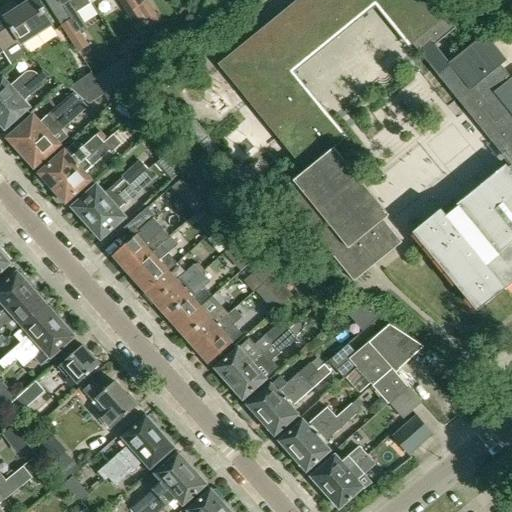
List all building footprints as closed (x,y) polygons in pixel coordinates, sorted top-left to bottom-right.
[(0,10),(0,46),(4,52),(12,65),(29,51),(23,42),(50,25),(42,13),(44,12),(36,0),(28,0),(4,15),(1,10),(0,10)] [(87,0),(57,0),(63,9),(65,8),(72,18),(70,19),(79,32),(87,27),(78,13),(91,5),(87,0)] [(146,26),(129,0),(120,0),(118,2),(138,32),(146,26)] [(144,0),(129,0),(146,26),(157,19),(144,0)] [(466,84),(450,65),(435,46),(457,28),(434,0),(305,0),(276,24),(304,59),(375,1),(452,95),(466,84)] [(70,19),(60,25),(77,53),(87,46),(79,32),(70,19)] [(254,100),(288,72),(304,59),(276,24),(226,65),(254,100)] [(487,35),(450,65),(466,84),(452,95),(511,168),(511,171),(506,164),(458,204),(459,206),(447,216),(442,209),(414,232),(478,310),(505,288),(506,289),(511,284),(511,77),(511,78),(502,65),(508,60),(487,35)] [(37,73),(26,84),(0,107),(0,124),(1,125),(6,130),(15,122),(30,107),(23,100),(50,75),(44,69),(39,74),(37,73)] [(0,107),(26,84),(37,73),(33,71),(28,71),(25,72),(11,85),(4,78),(0,81),(0,107)] [(309,168),(335,147),(344,140),(288,72),(254,100),(309,168)] [(137,75),(130,80),(135,88),(142,83),(137,75)] [(33,117),(18,130),(9,138),(21,153),(61,117),(80,100),(73,93),(55,110),(54,109),(39,123),(33,117)] [(61,117),(21,153),(35,167),(44,160),(68,137),(62,130),(88,107),(81,100),(80,100),(61,117)] [(186,127),(214,161),(223,154),(195,119),(186,127)] [(73,144),(49,165),(40,173),(52,187),(103,143),(96,135),(78,151),(73,146),(74,145),(73,144)] [(103,143),(52,187),(66,203),(75,195),(90,180),(84,174),(113,148),(106,140),(103,143)] [(402,242),(384,220),(390,215),(335,147),(309,168),(281,191),(314,231),(313,232),(316,235),(317,235),(355,281),(402,242)] [(96,186),(82,199),(73,207),(75,209),(73,210),(79,218),(81,216),(87,223),(137,178),(130,170),(103,194),(96,186)] [(137,178),(87,223),(93,230),(92,232),(98,239),(100,237),(101,239),(110,231),(124,218),(117,210),(144,185),(137,178)] [(172,189),(183,201),(191,193),(181,181),(172,189)] [(148,208),(131,223),(122,231),(130,241),(113,256),(129,274),(152,253),(160,246),(170,238),(163,230),(154,220),(157,217),(148,208)] [(229,249),(230,249),(234,245),(239,241),(223,223),(213,232),(229,250),(229,249)] [(152,253),(129,274),(132,277),(145,292),(168,271),(159,261),(179,244),(172,236),(170,238),(160,246),(152,253)] [(225,253),(230,258),(243,246),(239,241),(234,245),(229,249),(229,250),(225,253)] [(0,272),(1,272),(10,264),(8,261),(10,260),(3,252),(1,254),(0,252),(0,272)] [(254,259),(249,264),(256,272),(265,283),(275,275),(258,255),(254,259)] [(168,271),(145,292),(156,303),(158,306),(161,310),(202,274),(195,265),(194,264),(176,280),(168,271)] [(18,272),(9,280),(0,288),(0,301),(0,302),(0,315),(32,288),(27,282),(28,281),(22,273),(20,275),(18,272)] [(202,274),(161,310),(164,313),(167,316),(177,328),(201,307),(193,298),(210,283),(208,280),(202,274)] [(283,305),(293,297),(275,275),(265,283),(283,305)] [(13,333),(22,325),(47,304),(45,303),(44,301),(45,300),(39,292),(37,294),(32,288),(0,315),(0,329),(5,324),(13,333)] [(201,307),(177,328),(193,346),(216,325),(225,317),(229,314),(213,296),(201,307)] [(341,297),(333,305),(344,316),(352,308),(341,297)] [(47,304),(22,325),(13,333),(21,342),(0,361),(0,362),(6,369),(17,359),(61,321),(56,315),(58,314),(51,306),(50,308),(47,304)] [(216,325),(193,346),(199,352),(209,364),(218,356),(232,343),(243,334),(235,325),(244,317),(243,316),(236,308),(229,314),(225,317),(216,325)] [(217,369),(216,371),(222,378),(224,377),(230,384),(272,344),(292,327),(284,318),(255,344),(250,338),(239,348),(225,360),(216,368),(217,369)] [(61,321),(17,359),(24,367),(35,357),(43,366),(52,357),(66,344),(75,337),(73,334),(74,333),(68,325),(67,327),(61,321)] [(389,324),(369,342),(393,368),(396,372),(424,347),(389,324)] [(272,344),(230,384),(236,390),(234,392),(241,399),(242,398),(243,399),(248,395),(252,391),(266,379),(279,367),(272,360),(279,353),(293,341),(299,336),(292,327),(272,344)] [(359,350),(349,359),(357,367),(371,384),(373,386),(393,368),(369,342),(359,350)] [(83,346),(74,353),(58,368),(66,377),(70,373),(79,384),(100,365),(83,346)] [(349,359),(339,369),(346,377),(357,367),(349,359)] [(250,406),(248,408),(255,415),(256,414),(262,420),(318,370),(312,363),(311,362),(298,374),(287,383),(281,376),(271,385),(258,397),(249,405),(250,406)] [(318,370),(262,420),(267,426),(266,427),(272,435),(274,433),(275,435),(284,427),(298,415),(291,407),(331,372),(324,364),(318,370)] [(393,368),(373,386),(389,404),(390,403),(399,414),(404,419),(424,402),(409,386),(396,372),(393,368)] [(15,418),(28,405),(44,391),(36,381),(20,395),(6,408),(15,418)] [(112,429),(120,422),(137,406),(134,403),(136,402),(129,394),(128,396),(115,382),(103,393),(93,382),(90,385),(83,391),(92,401),(96,398),(107,409),(100,415),(112,429)] [(307,471),(316,463),(329,450),(323,443),(343,425),(359,410),(353,403),(336,417),(293,455),(299,462),(298,463),(304,471),(306,469),(307,471)] [(303,421),(289,433),(280,441),(282,442),(280,443),(287,451),(288,449),(293,455),(336,417),(327,407),(307,425),(303,421)] [(410,455),(435,434),(416,413),(409,419),(391,434),(410,455)] [(108,479),(116,471),(160,432),(154,426),(156,424),(149,417),(148,418),(146,417),(137,425),(124,438),(130,444),(98,473),(105,481),(108,479)] [(166,439),(160,432),(116,471),(108,479),(115,487),(144,460),(150,468),(165,455),(174,448),(173,446),(174,445),(168,437),(166,439)] [(337,456),(321,469),(312,477),(314,478),(313,481),(318,487),(321,486),(326,492),(368,455),(361,446),(343,462),(337,456)] [(80,467),(65,452),(56,461),(71,476),(80,467)] [(143,511),(150,507),(193,469),(187,462),(188,461),(182,453),(180,455),(179,454),(156,474),(162,481),(132,508),(135,511),(143,511)] [(364,489),(372,483),(366,476),(365,476),(364,474),(376,464),(368,455),(326,492),(329,496),(331,498),(331,501),(336,506),(338,506),(340,508),(349,499),(350,500),(363,488),(364,489)] [(6,480),(0,484),(0,511),(3,511),(0,508),(0,504),(33,478),(24,467),(7,481),(6,480)] [(150,507),(143,511),(160,511),(177,497),(184,504),(197,492),(206,484),(205,483),(207,482),(200,474),(198,475),(193,469),(150,507)] [(64,485),(80,503),(87,496),(71,478),(64,485)] [(217,511),(225,506),(219,499),(221,498),(214,490),(213,492),(211,490),(189,510),(190,511),(217,511)]
